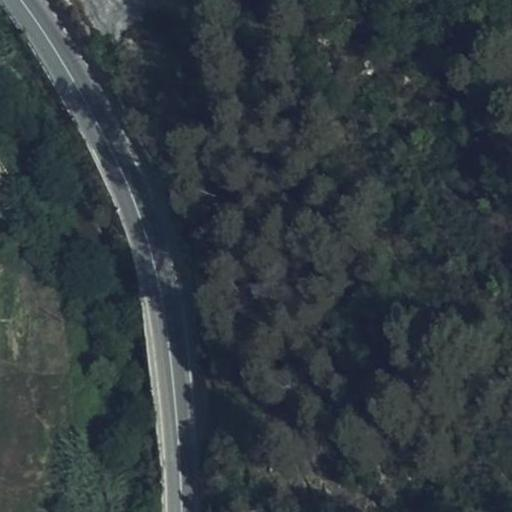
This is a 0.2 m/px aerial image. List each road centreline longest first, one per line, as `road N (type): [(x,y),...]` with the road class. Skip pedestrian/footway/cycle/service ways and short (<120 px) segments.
road 1 (tertiary): [(19,0),(105,134),(138,206),(171,359),(181,511)]
road 2 (track): [(409,0),(511,114)]
